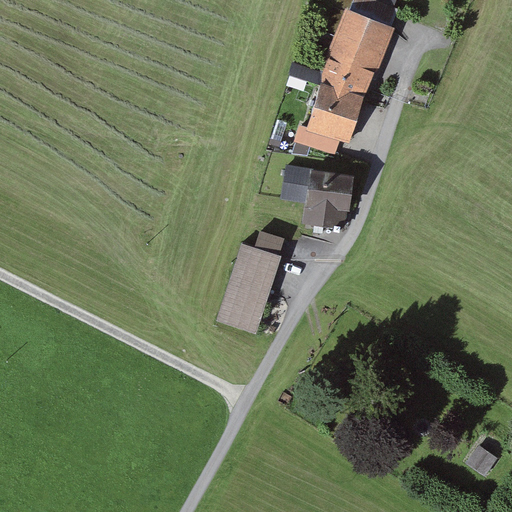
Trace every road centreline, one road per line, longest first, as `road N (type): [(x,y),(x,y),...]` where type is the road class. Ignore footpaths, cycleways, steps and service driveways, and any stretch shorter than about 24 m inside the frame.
road 1 (residential): [(250,401),(0,274)]
road 2 (residential): [(250,401),(315,288)]
road 3 (residential): [(189,511),(250,401)]
